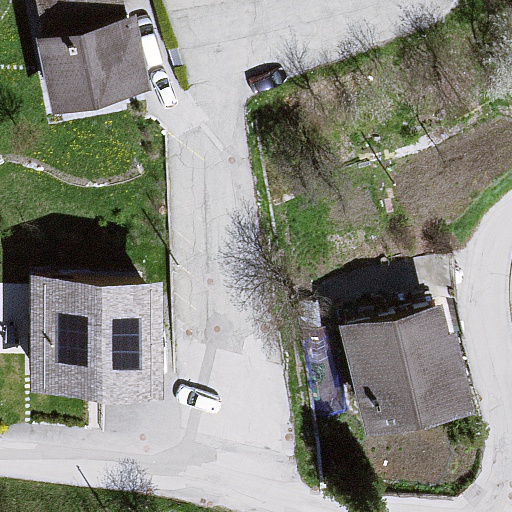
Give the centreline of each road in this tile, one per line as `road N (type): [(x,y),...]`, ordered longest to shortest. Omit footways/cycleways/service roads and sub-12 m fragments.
road 1 (residential): [(0,463),(368,511)]
road 2 (residential): [(471,511),(503,480),(478,268),(511,225)]
